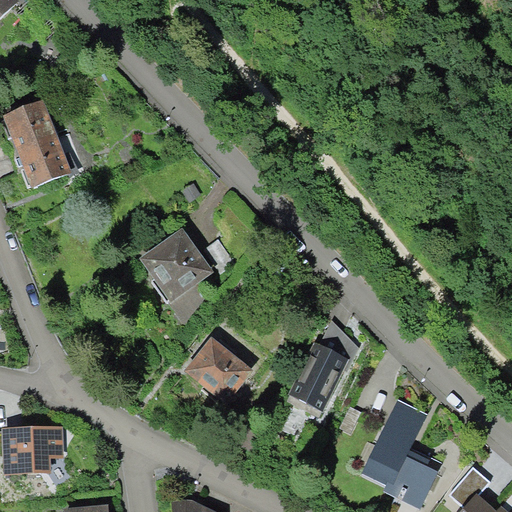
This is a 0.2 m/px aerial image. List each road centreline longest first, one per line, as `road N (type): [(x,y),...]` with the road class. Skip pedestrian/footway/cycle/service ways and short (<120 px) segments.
road 1 (residential): [(511,436),(79,0)]
road 2 (track): [(171,0),(511,366)]
road 3 (residential): [(131,428),(295,511)]
road 4 (residential): [(56,389),(54,360),(0,217)]
